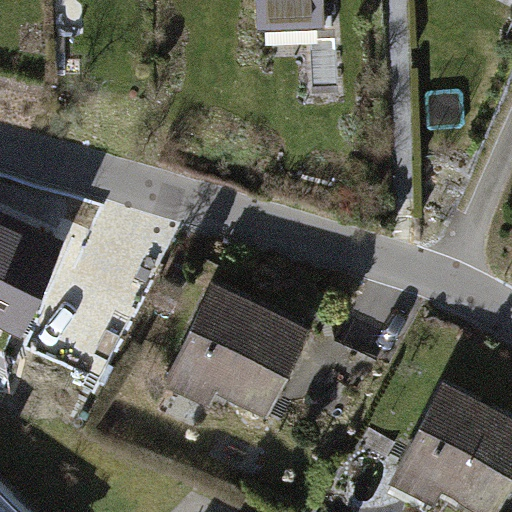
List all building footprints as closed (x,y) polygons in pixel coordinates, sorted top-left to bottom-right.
[(256,0),(258,32),(323,29),(321,0),(256,0)] [(0,202),(0,316),(15,323),(56,227),(0,202)] [(212,270),(162,380),(209,401),(216,385),(268,408),(310,314),(212,270)] [(511,403),(444,370),(390,478),(435,501),(443,484),(495,511),(511,477),(511,403)] [(0,511),(37,511),(0,477),(0,511)]
